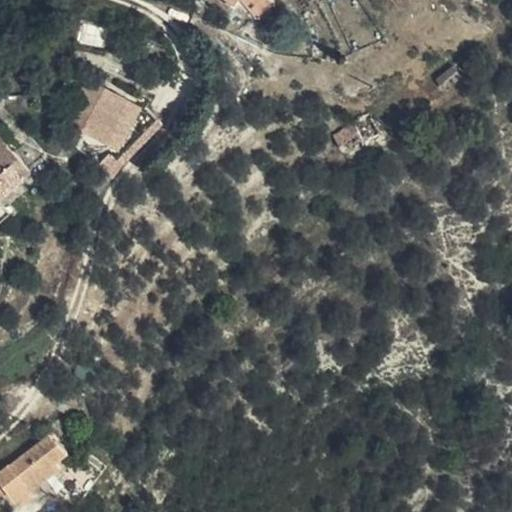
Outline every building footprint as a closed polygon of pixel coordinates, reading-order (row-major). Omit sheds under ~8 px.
[(245,0),(246,12),(272,11),(271,3),(296,2),(296,0),(245,0)] [(101,69),(92,86),(120,85),(129,84),(101,69)] [(138,89),(132,86),(129,84),(120,85),(103,122),(99,130),(108,135),(113,128),(118,131),(134,96),(138,89)] [(120,85),(92,86),(80,109),(103,122),(120,85)] [(152,110),(160,102),(138,89),(134,96),(152,110)] [(128,137),(152,110),(134,96),(118,131),(128,137)] [(411,118),(399,100),(363,122),(374,140),(411,118)] [(142,154),(168,124),(152,110),(128,137),(125,140),(142,154)] [(0,125),(0,140),(19,125),(11,116),(0,125)] [(0,215),(1,217),(22,200),(13,187),(45,159),(19,125),(0,140),(0,215)] [(117,368),(99,360),(92,375),(112,382),(117,368)] [(86,395),(77,389),(70,399),(79,406),(86,395)] [(62,431),(17,461),(31,484),(76,452),(62,431)]
